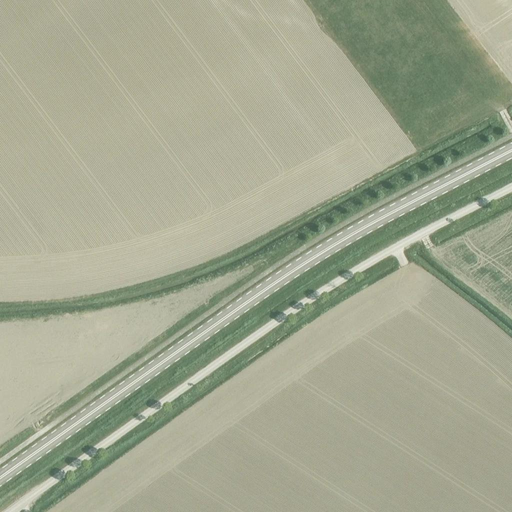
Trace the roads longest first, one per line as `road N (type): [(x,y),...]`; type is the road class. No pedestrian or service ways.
road 1 (secondary): [(0,478),(302,264),(511,151)]
road 2 (unclassified): [(13,511),(292,310),(511,189)]
